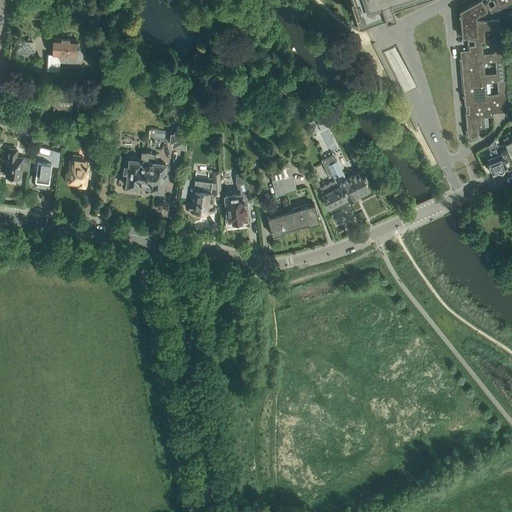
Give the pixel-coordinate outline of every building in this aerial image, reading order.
[(344,0),(352,21),(363,18),(365,17),(382,51),(390,47),(396,44),(381,14),(423,0),(344,0)] [(484,4),(481,0),(477,0),(459,10),(459,13),(458,13),(460,24),(475,22),(475,15),(476,15),(489,8),(492,13),(495,11),(492,5),(490,7),(487,2),(484,4)] [(495,11),(511,1),(511,0),(492,0),(494,4),(492,5),(495,11)] [(500,20),(475,22),(460,24),(461,34),(461,37),(468,36),(468,40),(474,40),(474,43),(482,42),(485,42),(484,30),(500,28),(500,20)] [(48,53),(47,70),(60,71),(60,62),(76,63),(79,62),(81,61),(83,58),(83,56),(83,53),(82,51),(79,49),(77,48),(77,39),(54,37),(53,54),(48,53)] [(503,61),(501,39),(493,40),(494,52),(483,53),(482,42),(474,43),(474,45),(469,45),(469,49),(460,50),(460,57),(459,57),(459,59),(460,59),(461,64),(464,64),(484,63),(495,62),(503,61)] [(20,40),(19,53),(31,54),(32,41),(20,40)] [(504,74),(503,61),(495,62),(496,73),(485,74),(484,63),(464,64),(465,70),(461,71),(462,73),(460,73),(461,83),(462,83),(463,85),(466,84),(486,83),(496,82),(505,81),(504,74)] [(507,102),(505,81),(496,82),(497,93),(487,94),(486,83),(466,84),(467,91),(463,91),(463,92),(463,94),(462,94),(462,97),(464,96),(464,105),(468,105),(507,102)] [(46,92),(46,104),(52,104),(52,107),(70,109),(71,91),(52,90),(52,92),(46,92)] [(507,111),(507,102),(468,105),(468,112),(466,113),(465,113),(466,128),(465,128),(465,131),(467,131),(467,133),(467,134),(467,135),(468,136),(469,137),(470,137),(471,138),(472,138),(473,138),(474,137),(475,137),(476,136),(477,135),(477,134),(477,133),(477,132),(477,128),(485,127),(484,117),(493,116),(493,113),(507,112),(507,111)] [(315,120),(308,123),(313,135),(320,131),(315,120)] [(15,122),(14,130),(28,131),(29,124),(15,122)] [(56,126),(54,141),(61,142),(62,127),(56,126)] [(171,133),(170,142),(173,143),(173,146),(186,148),(186,142),(187,134),(188,131),(175,130),(175,133),(171,133)] [(511,134),(503,138),(505,143),(511,159),(511,134)] [(496,137),(495,139),(497,145),(501,154),(507,167),(511,165),(511,159),(505,143),(500,145),(500,144),(499,144),(496,137)] [(493,156),(486,159),(492,174),(507,167),(501,154),(497,145),(495,139),(494,138),(491,142),(489,144),(488,145),(491,151),(489,152),(490,154),(491,153),(493,156)] [(91,146),(89,160),(99,162),(101,147),(91,146)] [(10,148),(6,176),(9,176),(9,177),(10,177),(10,178),(11,178),(11,179),(12,179),(13,179),(14,179),(15,179),(16,179),(16,178),(17,178),(17,177),(20,178),(21,170),(29,171),(31,158),(23,157),(22,158),(16,157),(18,149),(10,148)] [(49,181),(51,165),(59,166),(60,155),(49,154),(40,152),(35,170),(36,170),(35,180),(37,180),(36,186),(46,188),(47,181),(49,181)] [(165,184),(168,167),(166,167),(166,162),(157,161),(158,154),(151,153),(151,152),(147,152),(147,153),(143,152),(142,160),(137,159),(138,157),(136,156),(132,155),(130,156),(130,158),(129,158),(129,159),(126,159),(126,165),(125,165),(124,171),(123,178),(128,179),(127,186),(138,187),(138,186),(151,187),(150,189),(162,190),(163,184),(165,184)] [(66,180),(68,180),(78,181),(78,184),(80,184),(80,186),(84,186),(84,184),(86,185),(87,177),(90,177),(91,167),(88,167),(89,163),(86,162),(86,160),(82,160),(83,157),(79,157),(79,156),(74,155),(72,162),(71,162),(71,168),(69,168),(69,172),(67,172),(66,180)] [(327,163),(334,177),(335,179),(346,199),(348,198),(349,201),(369,191),(365,183),(368,183),(365,178),(363,178),(360,171),(346,177),(337,158),(327,163)] [(280,166),(269,170),(276,195),(297,190),(291,169),(281,171),(280,166)] [(240,193),(226,195),(227,216),(226,216),(226,226),(248,224),(248,219),(247,219),(246,212),(247,212),(246,202),(253,200),(249,191),(243,171),(237,173),(236,179),(240,193)] [(254,173),(246,175),(251,191),(258,189),(254,173)] [(316,173),(309,175),(314,188),(320,185),(316,173)] [(346,199),(335,179),(319,187),(323,193),(322,194),(329,208),(346,199)] [(211,205),(212,199),(210,199),(211,192),(210,192),(210,188),(203,187),(203,189),(195,188),(194,190),(192,202),(191,202),(190,202),(189,202),(188,202),(188,203),(187,204),(187,205),(187,206),(188,207),(189,208),(191,208),(191,209),(194,209),(194,212),(195,213),(196,213),(197,214),(199,214),(200,214),(200,215),(202,215),(203,214),(205,214),(206,213),(206,211),(208,212),(208,211),(211,211),(212,211),(213,210),(214,209),(214,208),(214,207),(213,207),(213,206),(212,206),(211,205)] [(319,222),(314,203),(302,207),(307,223),(308,223),(309,225),(319,222)] [(307,223),(302,207),(291,210),(295,227),(307,223)] [(295,227),(291,210),(279,213),(284,230),(295,227)] [(284,230),(279,213),(267,216),(273,235),(283,232),(283,230),(284,230)]
